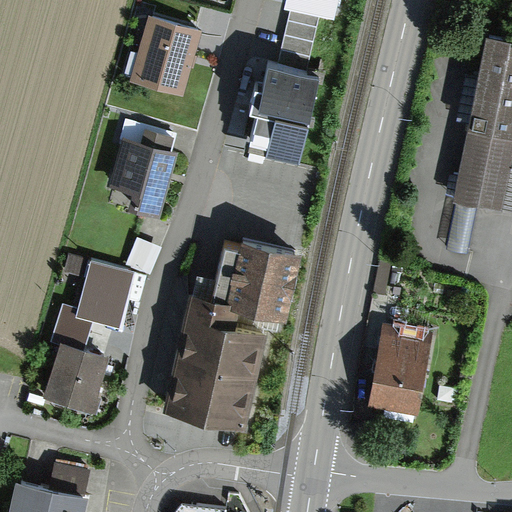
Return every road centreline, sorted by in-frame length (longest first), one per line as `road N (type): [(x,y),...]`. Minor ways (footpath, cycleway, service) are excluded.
road 1 (secondary): [(315,470),(354,241),(410,0)]
road 2 (residential): [(248,0),(161,282),(124,443)]
road 3 (residential): [(461,490),(511,280)]
road 4 (residential): [(160,477),(193,463),(294,475),(315,470)]
road 5 (residential): [(315,470),(461,490)]
road 6 (residential): [(124,443),(0,422)]
